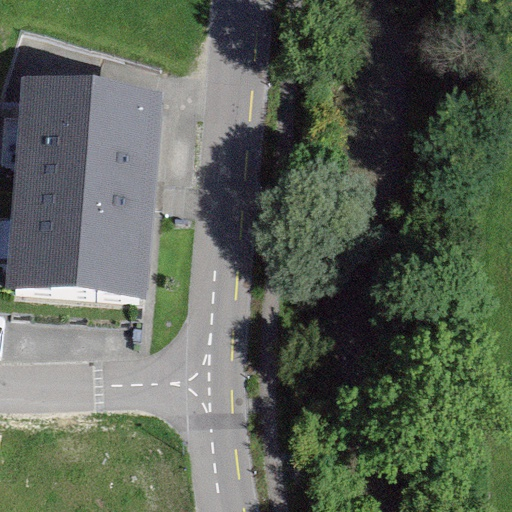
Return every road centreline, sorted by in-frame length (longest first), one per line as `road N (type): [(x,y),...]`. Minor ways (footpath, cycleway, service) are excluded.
road 1 (residential): [(240,0),(202,385)]
road 2 (residential): [(0,384),(202,385)]
road 3 (residential): [(202,385),(223,511)]
